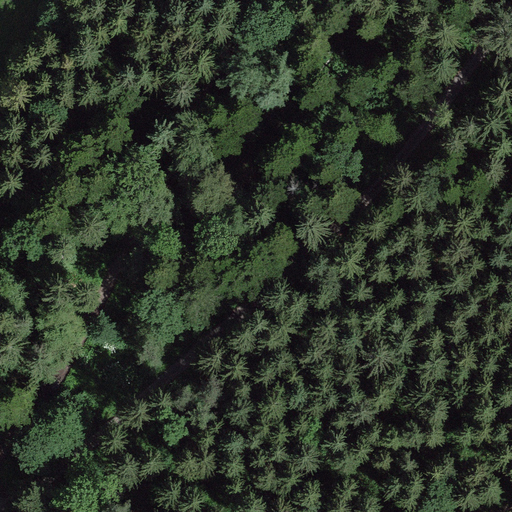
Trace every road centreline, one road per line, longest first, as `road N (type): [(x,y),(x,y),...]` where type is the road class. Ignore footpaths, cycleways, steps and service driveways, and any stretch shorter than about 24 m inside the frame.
road 1 (track): [(0,497),(57,470),(333,234),(395,170),(511,14)]
road 2 (track): [(0,452),(125,261),(244,0)]
